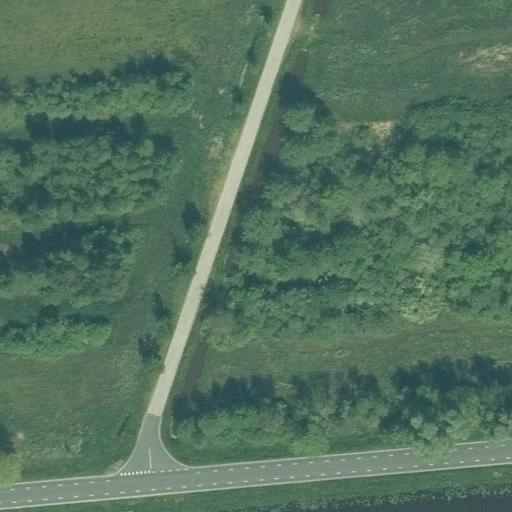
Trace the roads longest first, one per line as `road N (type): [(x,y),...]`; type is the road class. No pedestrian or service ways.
road 1 (unclassified): [(130,486),(295,0)]
road 2 (tertiary): [(130,486),(511,451)]
road 3 (tertiary): [(0,497),(130,486)]
